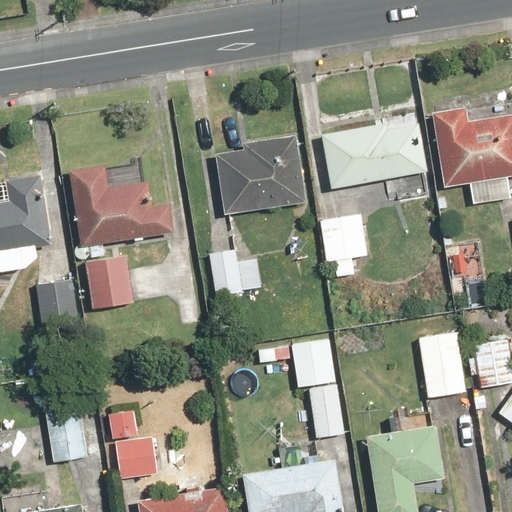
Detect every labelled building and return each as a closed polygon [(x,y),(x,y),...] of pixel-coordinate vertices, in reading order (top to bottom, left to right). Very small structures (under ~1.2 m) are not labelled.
[(459,104),(427,109),(438,184),(511,172),(511,111),(462,119),(459,104)] [(412,113),(315,131),(325,186),(422,169),(412,113)] [(238,146),(209,151),(219,212),(302,199),(291,132),(237,141),(238,146)] [(87,247),(122,241),(182,232),(177,203),(161,205),(157,178),(113,185),(110,164),(74,170),(87,247)] [(36,171),(0,176),(0,267),(20,265),(31,255),(30,246),(47,244),(36,171)] [(339,262),(341,278),(360,276),(358,260),(375,257),(369,215),(325,221),(331,263),(339,262)] [(266,288),(260,256),(245,259),(243,250),(211,256),(218,297),(266,288)] [(132,254),(86,262),(95,310),(141,301),(132,254)] [(319,273),(290,279),(294,299),(323,294),(319,273)] [(77,276),(38,284),(45,319),(84,311),(77,276)] [(511,346),(510,332),(474,337),(480,379),(511,374),(511,346)] [(465,334),(424,340),(432,399),(473,393),(465,334)] [(302,390),(310,388),(319,438),(349,433),(332,338),(302,343),(265,350),(268,366),(297,361),(302,390)] [(511,384),(493,411),(511,424),(511,384)] [(86,397),(48,404),(59,463),(97,456),(86,397)] [(165,471),(159,434),(147,436),(144,415),(115,420),(125,478),(165,471)] [(429,424),(360,435),(372,511),(412,511),(408,482),(438,477),(429,424)] [(338,511),(330,457),(237,471),(242,511),(338,511)] [(223,511),(219,484),(132,497),(134,511),(223,511)] [(78,511),(77,501),(0,511),(78,511)]
